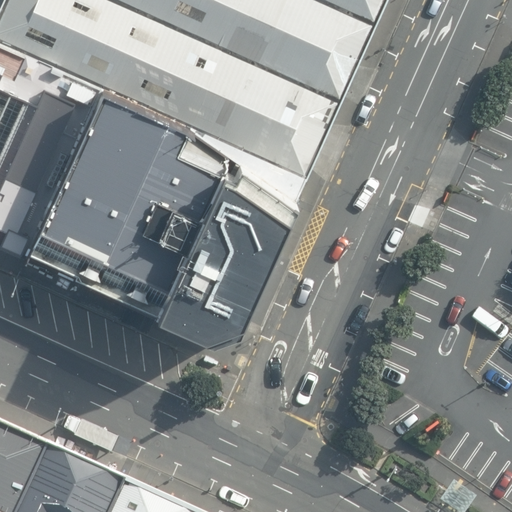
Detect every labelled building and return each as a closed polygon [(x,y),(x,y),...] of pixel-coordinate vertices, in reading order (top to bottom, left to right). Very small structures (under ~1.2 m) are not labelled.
[(307,174),(385,0),(0,0),(0,38),(101,83),(237,143),(307,174)] [(0,38),(0,239),(29,252),(101,83),(0,38)] [(237,143),(101,83),(29,252),(160,310),(237,143)] [(307,174),(237,143),(160,310),(217,338),(238,332),(307,174)] [(0,511),(12,511),(42,447),(0,429),(0,511)] [(109,511),(122,483),(42,447),(12,511),(109,511)] [(188,511),(122,483),(109,511),(188,511)]
